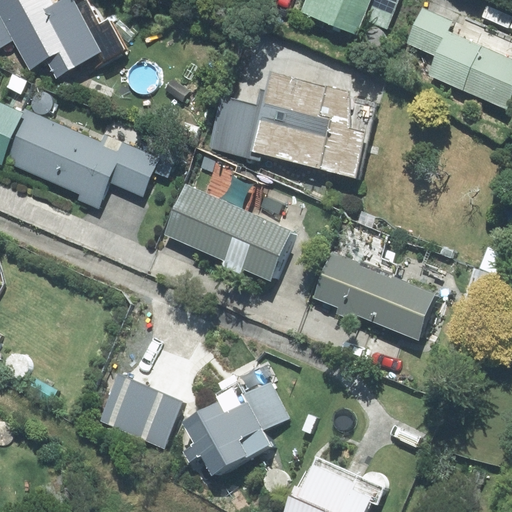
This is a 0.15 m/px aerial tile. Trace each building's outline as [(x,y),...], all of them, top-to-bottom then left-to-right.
[(79,0),(68,6),(64,0),(0,0),(0,45),(3,52),(25,41),(40,71),(57,62),(66,79),(117,52),(90,0),(79,0)] [(314,0),(308,14),(371,26),(372,21),(397,31),(410,0),(314,0)] [(448,57),(440,77),(511,106),(511,53),(459,31),(463,21),(431,8),(416,44),(448,57)] [(393,102),(371,98),(372,91),(288,71),(280,103),(309,110),(304,127),(271,119),(263,150),(378,178),(389,131),(387,130),(393,102)] [(21,73),(14,88),(31,96),(37,81),(21,73)] [(171,92),(186,102),(194,91),(179,81),(171,92)] [(0,160),(16,167),(17,163),(37,114),(0,98),(0,160)] [(91,193),(88,201),(108,209),(119,183),(154,196),(168,159),(114,137),(111,144),(37,114),(17,163),(91,193)] [(178,235),(239,262),(236,267),(257,276),(260,270),(287,282),(309,232),(201,184),(178,235)] [(346,255),(328,302),(348,309),(346,315),(365,323),(368,317),(432,343),(450,296),(346,255)] [(14,268),(6,282),(35,297),(42,284),(14,268)] [(500,275),(481,269),(470,301),(488,308),(500,275)] [(96,374),(85,368),(80,378),(91,383),(96,374)] [(191,410),(128,376),(104,421),(168,454),(191,410)] [(260,394),(264,404),(252,409),(248,400),(204,419),(214,442),(197,450),(203,464),(222,456),(230,475),(273,457),(265,438),(285,430),(284,426),(295,421),(280,385),(260,394)] [(388,511),(399,487),(328,457),(304,511),(388,511)]
